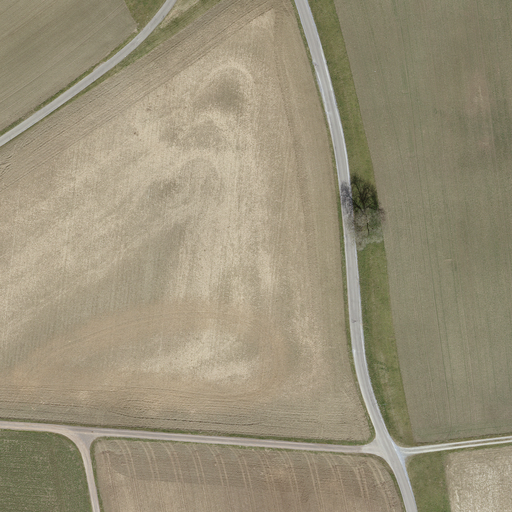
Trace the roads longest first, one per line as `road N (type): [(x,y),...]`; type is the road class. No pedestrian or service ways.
road 1 (tertiary): [(297,0),(340,153),(356,351),(411,511)]
road 2 (track): [(81,431),(390,450),(511,438)]
road 3 (unclassified): [(169,0),(118,56),(0,139)]
